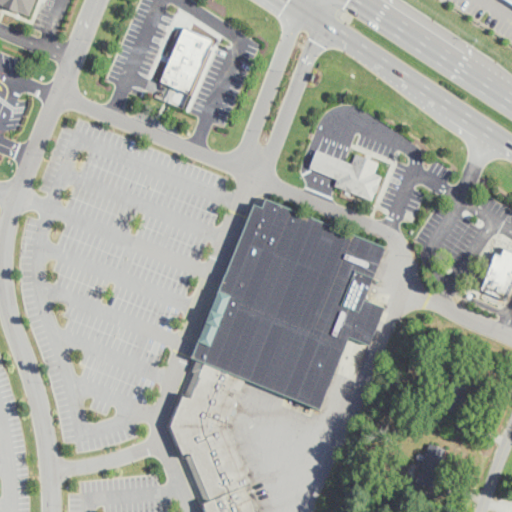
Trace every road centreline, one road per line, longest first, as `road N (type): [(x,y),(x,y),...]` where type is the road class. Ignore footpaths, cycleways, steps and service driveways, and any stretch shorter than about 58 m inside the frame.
road 1 (primary): [(283,0),(511,146)]
road 2 (primary): [(511,101),(358,0)]
